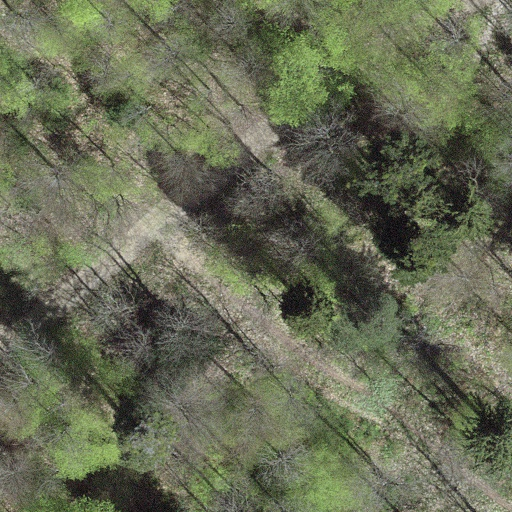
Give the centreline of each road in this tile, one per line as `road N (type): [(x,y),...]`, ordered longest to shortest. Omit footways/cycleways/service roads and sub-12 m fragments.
road 1 (track): [(0,343),(394,35),(452,0)]
road 2 (track): [(511,499),(131,246)]
